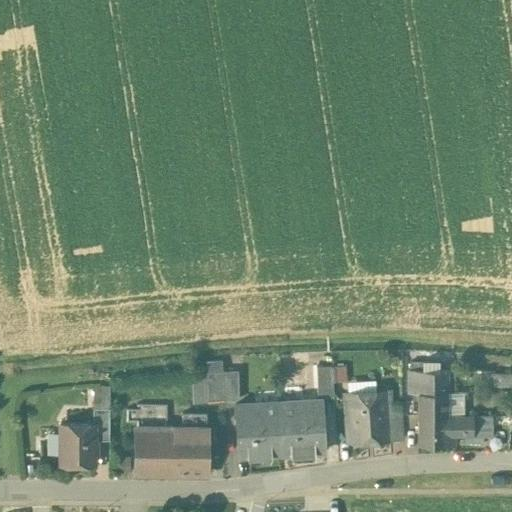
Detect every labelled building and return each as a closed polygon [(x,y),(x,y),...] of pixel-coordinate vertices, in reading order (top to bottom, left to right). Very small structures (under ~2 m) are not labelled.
[(332,366),(316,366),(317,395),(334,395),(332,366)] [(238,370),(222,371),(223,400),(239,399),(238,370)] [(447,370),(408,370),(408,393),(418,393),(418,417),(447,417),(447,370)] [(223,400),(222,371),(206,373),(207,401),(223,400)] [(511,385),(511,374),(491,372),(490,384),(511,386),(511,385)] [(386,392),(345,394),(347,415),(388,413),(386,392)] [(321,399),(278,401),(280,447),(281,453),(283,453),(282,447),(296,446),(296,453),(324,451),(321,399)] [(278,401),(235,404),(238,456),(265,454),(265,448),(280,447),(278,401)] [(109,407),(93,407),(93,422),(94,422),(94,439),(109,439),(109,407)] [(401,412),(390,412),(388,413),(388,414),(389,437),(403,437),(401,412)] [(206,415),(183,414),(183,427),(205,428),(206,415)] [(389,437),(388,414),(347,415),(348,440),(389,437)] [(492,416),(447,417),(447,434),(454,434),(472,434),(472,436),(492,436),(492,416)] [(447,417),(418,417),(418,444),(454,445),(454,434),(447,434),(447,417)] [(93,422),(61,422),(61,463),(94,463),(94,439),(94,422),(93,422)] [(176,427),(137,427),(137,471),(176,472),(176,427)] [(183,427),(176,427),(176,472),(205,473),(205,428),(183,427)]
